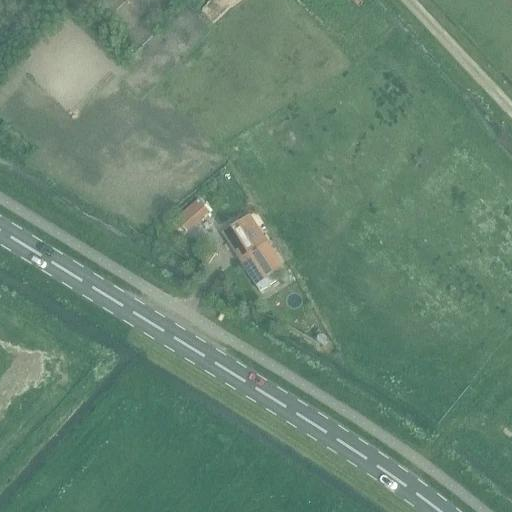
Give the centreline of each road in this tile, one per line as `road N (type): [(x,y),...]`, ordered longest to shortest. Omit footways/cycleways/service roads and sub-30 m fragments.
road 1 (primary): [(438,511),(316,426),(0,232)]
road 2 (track): [(408,0),(511,110)]
